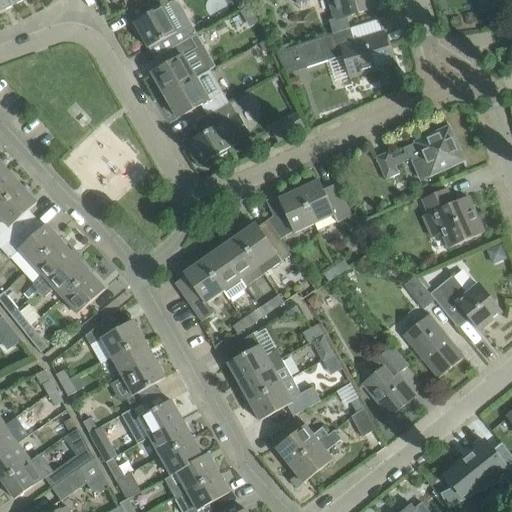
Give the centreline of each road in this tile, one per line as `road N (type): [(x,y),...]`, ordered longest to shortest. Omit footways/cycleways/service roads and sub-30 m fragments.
road 1 (residential): [(290,511),(245,464),(137,269)]
road 2 (residential): [(192,190),(233,185),(429,96)]
road 3 (residential): [(511,369),(335,511)]
road 4 (residential): [(137,269),(0,118)]
road 5 (residential): [(192,190),(176,179),(97,45),(75,34)]
